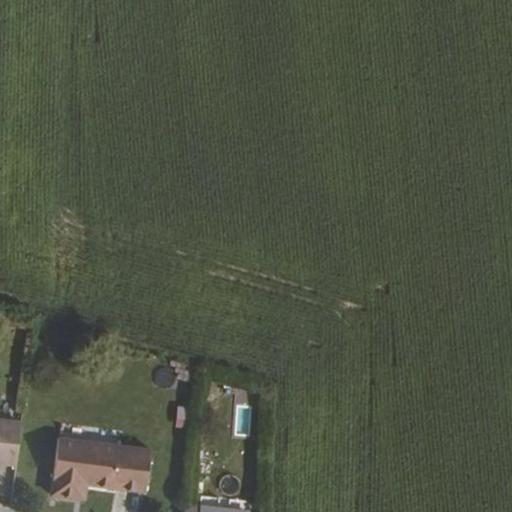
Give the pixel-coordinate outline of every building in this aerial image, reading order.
[(174,422),(190,425),(192,408),(177,406),(174,422)] [(0,463),(17,466),(24,423),(0,419),(0,463)] [(146,496),(153,454),(62,434),(53,496),(76,500),(78,485),(88,487),(146,496)] [(86,501),(88,487),(78,485),(76,500),(86,501)] [(200,511),(202,503),(186,501),(184,511),(200,511)]
